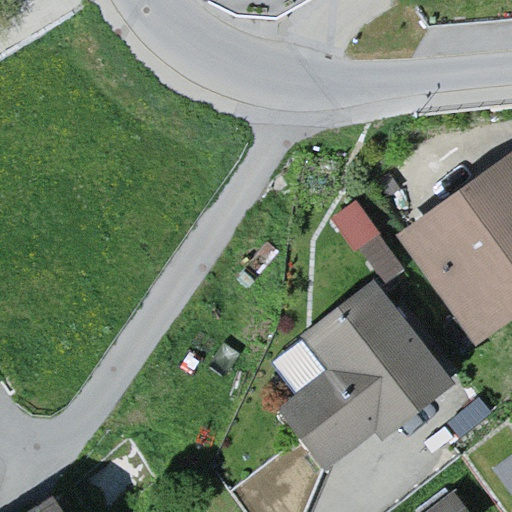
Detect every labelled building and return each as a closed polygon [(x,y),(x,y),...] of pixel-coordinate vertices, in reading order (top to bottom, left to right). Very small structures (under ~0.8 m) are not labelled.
[(511,159),(394,238),(466,344),(511,313),(511,159)] [(440,374),(363,275),(303,321),(341,371),(285,415),(323,465),(440,374)] [(507,511),(511,511),(511,457),(483,478),(507,511)] [(417,511),(474,511),(454,486),(417,511)] [(59,511),(49,496),(23,511),(59,511)]
